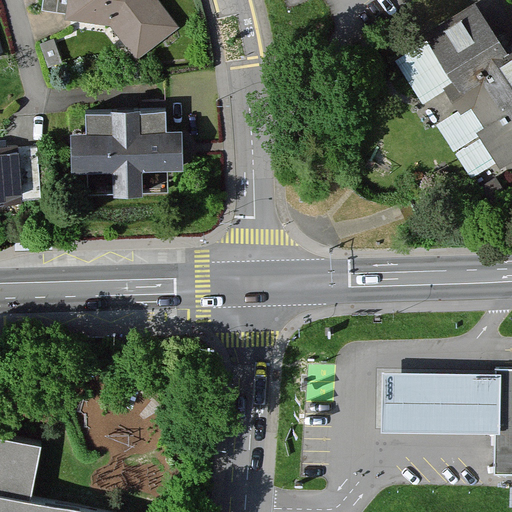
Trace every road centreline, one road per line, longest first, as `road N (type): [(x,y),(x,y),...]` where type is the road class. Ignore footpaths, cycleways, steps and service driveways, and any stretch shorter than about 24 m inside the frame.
road 1 (residential): [(256,285),(245,67),(229,0)]
road 2 (secondary): [(0,289),(256,285)]
road 3 (secondary): [(256,285),(511,275)]
road 4 (residential): [(247,511),(256,285)]
